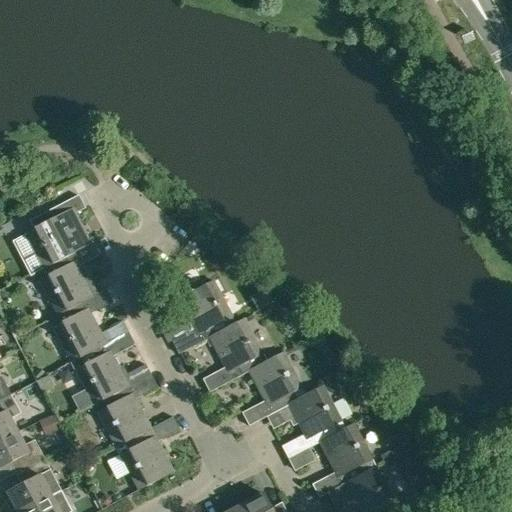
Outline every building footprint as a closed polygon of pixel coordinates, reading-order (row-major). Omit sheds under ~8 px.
[(25,233),(44,268),(79,250),(78,249),(63,219),(85,208),(78,195),(29,220),(34,228),(25,233)] [(39,279),(58,315),(93,297),(92,296),(82,276),(86,274),(81,264),(99,255),(92,242),(78,249),(79,250),(44,268),(35,273),(39,279)] [(178,354),(209,338),(208,337),(226,328),(226,327),(223,321),(231,316),(212,281),(177,299),(193,330),(171,341),(178,354)] [(49,320),(53,327),(71,363),(80,358),(79,358),(105,344),(105,343),(89,314),(112,302),(105,289),(92,296),(93,297),(58,315),(49,320)] [(243,318),(226,327),(226,328),(208,337),(209,338),(224,367),(202,379),(209,392),(248,371),(257,366),(257,365),(253,359),(262,354),(243,318)] [(15,323),(8,327),(14,339),(21,335),(15,323)] [(93,405),(101,401),(101,400),(128,386),(127,386),(112,357),(134,345),(127,332),(105,343),(105,344),(79,358),(80,358),(71,363),(93,405)] [(242,412),(248,426),(287,404),(297,399),(296,399),(293,392),(302,387),(283,352),(257,365),(257,366),(248,371),(264,400),(242,412)] [(39,367),(32,374),(39,380),(45,373),(39,367)] [(93,405),(97,412),(115,448),(124,443),(123,443),(150,429),(149,428),(134,399),(156,387),(150,374),(127,386),(128,386),(101,400),(101,401),(93,405)] [(0,400),(11,395),(1,376),(0,376),(0,400)] [(47,376),(36,381),(42,392),(53,386),(47,376)] [(337,381),(327,386),(330,393),(340,388),(337,381)] [(322,385),(296,399),(297,399),(287,404),(303,434),(280,446),(287,460),(318,443),(336,433),(332,425),(341,421),(322,385)] [(20,413),(11,395),(0,400),(0,440),(17,432),(10,418),(20,413)] [(138,490),(172,472),(156,441),(178,429),(172,417),(149,428),(150,429),(123,443),(124,443),(115,448),(120,455),(138,490)] [(353,424),(336,433),(318,443),(333,472),(312,484),(319,498),(341,486),(366,472),(366,471),(362,464),(372,459),(353,424)] [(24,445),(17,432),(0,440),(0,467),(10,462),(16,474),(44,459),(34,440),(24,445)] [(388,452),(381,455),(385,461),(391,458),(388,452)] [(16,511),(19,511),(50,496),(61,491),(44,459),(16,474),(21,485),(6,493),(9,498),(6,502),(10,510),(15,510),(16,511)] [(341,486),(354,511),(387,511),(385,506),(394,501),(376,466),(366,471),(366,472),(341,486)] [(71,511),(67,503),(61,491),(50,496),(19,511),(71,511)] [(241,504),(245,511),(285,511),(281,504),(270,510),(261,494),(241,504)] [(103,495),(99,499),(101,505),(107,506),(110,502),(109,496),(103,495)] [(426,511),(420,500),(409,505),(398,511),(399,511),(426,511)]
